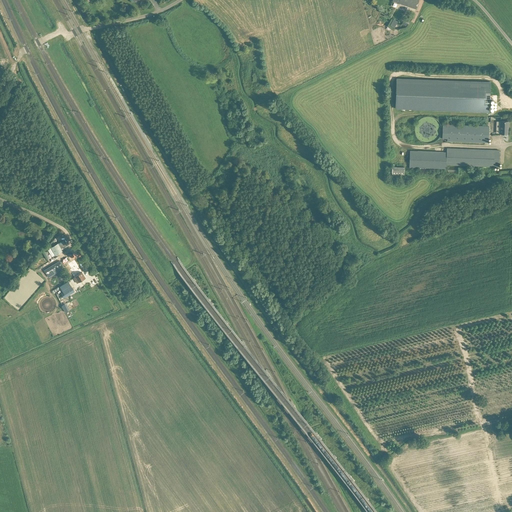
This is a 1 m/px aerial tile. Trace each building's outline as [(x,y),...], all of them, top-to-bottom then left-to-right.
[(416,9),(417,5),(418,0),(392,0),(392,1),(406,6),(416,9)] [(492,113),(493,84),(484,84),(397,79),(397,110),(492,113)] [(440,130),(440,127),(439,125),(438,123),(437,121),(435,119),(433,118),(431,117),(428,117),(427,117),(424,118),(422,119),(419,120),(418,121),(417,124),(416,126),(415,128),(415,131),(416,133),(417,136),(418,137),(420,140),(422,141),(424,142),(427,142),(429,142),(432,141),(434,140),(436,139),(438,137),(439,134),(440,132),(440,130)] [(508,121),(503,121),(500,121),(500,134),(507,134),(507,129),(508,129),(508,121)] [(443,124),(442,138),(447,138),(447,141),(488,143),(489,126),(443,124)] [(499,150),(494,150),(448,148),(447,152),(411,151),(410,168),(447,169),(447,165),(499,167),(499,150)] [(404,176),(404,167),(392,166),(392,175),(404,176)] [(58,243),(51,248),(55,256),(63,251),(58,243)] [(74,277),(82,272),(75,260),(68,264),(72,271),(71,272),(74,277)] [(59,261),(44,270),(47,275),(62,266),(59,261)] [(82,272),(74,277),(77,283),(86,278),(82,272)] [(68,281),(59,286),(63,292),(61,293),(64,298),(74,291),(68,281)]
